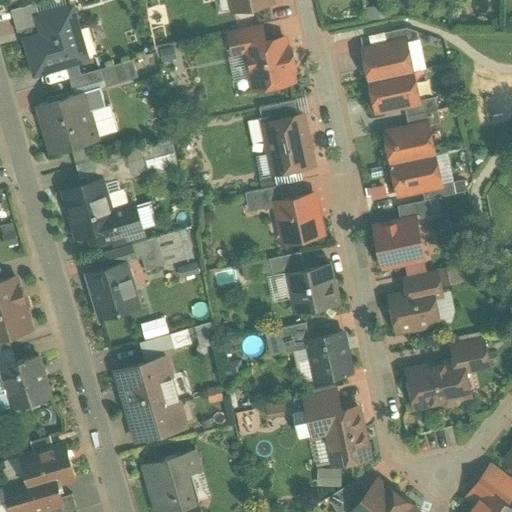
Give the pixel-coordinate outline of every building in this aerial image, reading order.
[(273,0),(182,0),(183,4),(199,0),(223,0),(227,16),(275,6),(273,0)] [(29,16),(34,34),(18,38),(31,80),(93,62),(75,3),(29,16)] [(149,24),(166,23),(166,6),(148,7),(149,24)] [(265,21),(219,31),(225,61),(240,58),(247,92),(299,80),(288,34),(269,38),(265,21)] [(355,46),(362,81),(418,70),(410,34),(355,46)] [(362,81),(369,117),(425,105),(418,70),(362,81)] [(81,94),(32,107),(45,155),(94,142),(81,94)] [(307,112),(256,123),(267,177),(317,167),(307,112)] [(431,117),(377,130),(385,166),(439,155),(431,117)] [(128,171),(174,167),(172,145),(126,149),(128,171)] [(439,155),(385,166),(392,202),(447,193),(439,155)] [(57,188),(65,213),(106,201),(99,177),(57,188)] [(384,184),(367,188),(369,199),(386,196),(384,184)] [(264,189),(244,191),(245,210),(265,208),(264,189)] [(316,189),(267,201),(279,248),(328,236),(316,189)] [(65,213),(72,238),(113,226),(106,201),(65,213)] [(420,211),(363,223),(375,273),(430,261),(420,211)] [(1,224),(4,245),(15,243),(12,222),(1,224)] [(126,259),(80,274),(96,323),(142,308),(126,259)] [(332,259),(281,269),(291,318),(342,307),(332,259)] [(399,292),(379,295),(388,338),(444,327),(436,293),(444,291),(439,265),(395,274),(399,292)] [(0,277),(0,308),(24,300),(15,273),(0,277)] [(0,308),(0,338),(33,328),(24,300),(0,308)] [(308,319),(261,329),(268,360),(292,354),(299,387),(340,378),(328,329),(311,333),(308,319)] [(193,328),(198,341),(213,336),(208,322),(193,328)] [(142,356),(190,344),(187,329),(139,341),(142,356)] [(450,363),(400,370),(409,415),(488,400),(483,372),(496,369),(491,335),(448,342),(450,363)] [(171,353),(111,369),(130,442),(190,426),(171,353)] [(33,354),(0,365),(0,385),(9,411),(48,398),(33,354)] [(341,384),(296,394),(306,436),(319,433),(328,473),(372,464),(358,400),(345,403),(341,384)] [(8,452),(15,479),(19,488),(55,478),(72,473),(62,436),(8,452)] [(511,437),(496,459),(511,470),(511,437)] [(185,447),(135,463),(149,511),(163,511),(202,500),(185,447)] [(338,511),(379,511),(394,495),(371,475),(338,511)] [(469,506),(463,511),(511,511),(511,506),(474,475),(457,496),(469,506)] [(45,511),(63,507),(55,478),(19,488),(15,479),(0,483),(0,499),(3,511),(45,511)] [(379,511),(413,511),(394,495),(379,511)]
